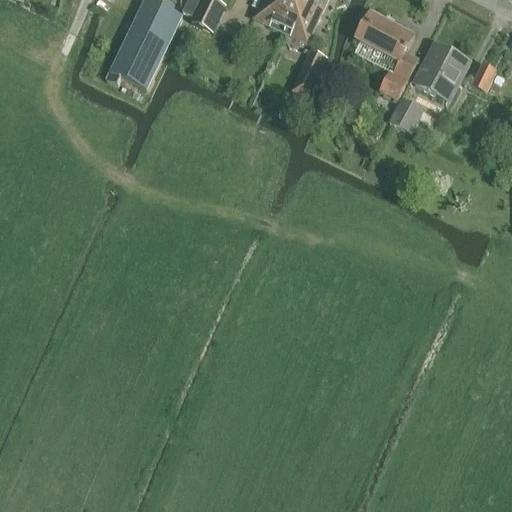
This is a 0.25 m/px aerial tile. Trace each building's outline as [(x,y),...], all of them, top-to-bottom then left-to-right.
[(190,0),(183,16),(194,21),(203,0),(190,0)] [(206,0),(192,27),(214,38),(227,10),(206,0)] [(265,0),(254,23),(278,34),(293,0),(265,0)] [(330,0),(293,0),(278,34),(309,49),(330,0)] [(147,3),(108,85),(119,90),(122,83),(148,95),(184,21),(147,3)] [(380,96),(398,105),(420,63),(406,57),(416,39),(372,16),(356,46),(399,68),(395,77),(391,75),(380,96)] [(415,90),(449,108),(471,67),(436,49),(415,90)] [(310,54),(292,95),(309,103),(328,61),(310,54)] [(473,91),(486,98),(497,77),(483,70),(473,91)] [(390,127),(390,128),(413,139),(426,115),(402,103),(390,127)]
